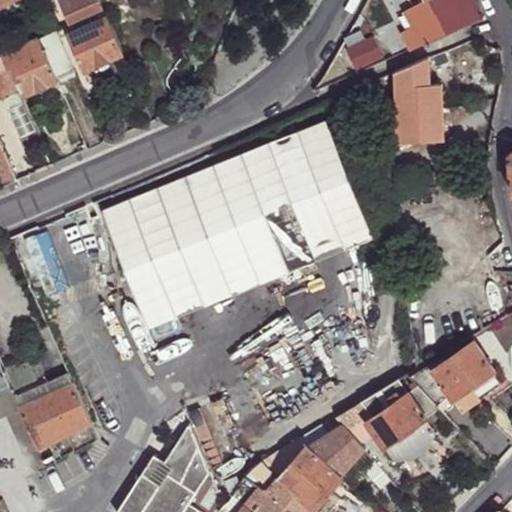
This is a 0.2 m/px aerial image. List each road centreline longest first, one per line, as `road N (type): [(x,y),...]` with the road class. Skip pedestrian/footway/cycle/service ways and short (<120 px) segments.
road 1 (residential): [(0,220),(285,89),(338,0)]
road 2 (unclassified): [(489,0),(508,56),(497,120)]
